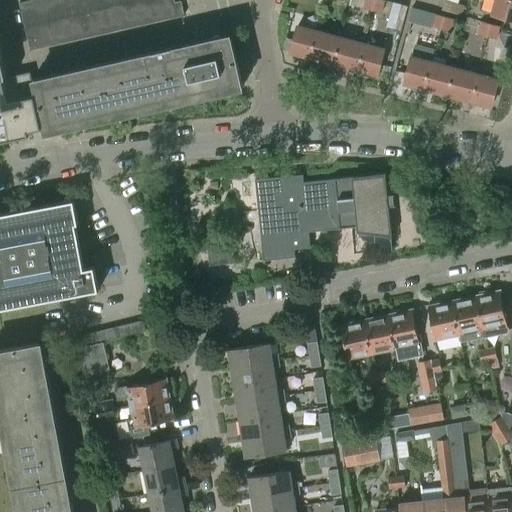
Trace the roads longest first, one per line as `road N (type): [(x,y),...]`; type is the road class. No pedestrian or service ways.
road 1 (residential): [(0,175),(128,150),(273,135),(511,154)]
road 2 (residential): [(292,310),(326,290),(511,255)]
road 3 (residential): [(201,333),(197,351),(222,511)]
